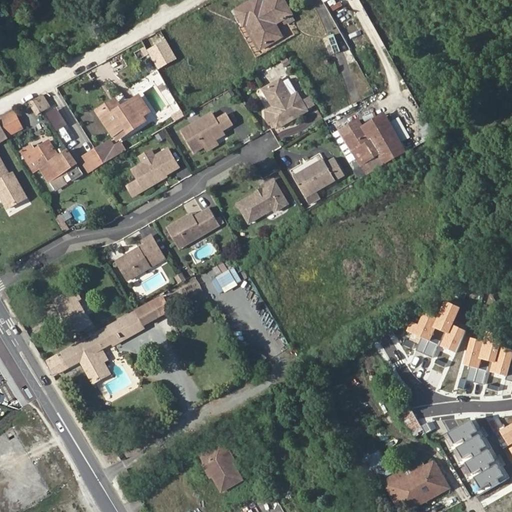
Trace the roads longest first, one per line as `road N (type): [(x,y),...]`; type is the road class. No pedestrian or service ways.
road 1 (residential): [(0,286),(76,239),(120,230),(259,148)]
road 2 (residential): [(0,111),(199,0)]
road 3 (tertiary): [(117,511),(0,316)]
